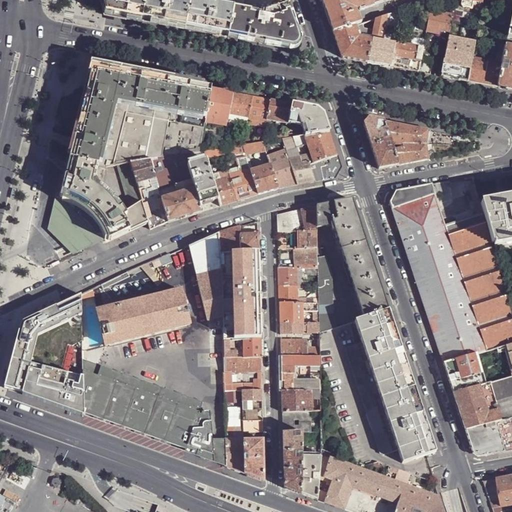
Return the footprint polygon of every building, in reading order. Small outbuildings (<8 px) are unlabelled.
[(106,14),(141,20),(145,0),(102,0),(103,2),(106,14)] [(178,0),(145,0),(141,20),(185,29),(190,2),(178,0)] [(178,0),(190,2),(233,10),(233,7),(234,0),(178,0)] [(329,22),(352,14),(352,13),(351,11),(358,9),(358,11),(378,4),(378,2),(384,0),(324,0),(323,4),(329,22)] [(469,0),(460,0),(459,5),(460,7),(462,8),(464,7),(471,8),(472,1),(469,0)] [(185,29),(196,31),(197,23),(209,26),(208,33),(228,37),(233,10),(190,2),(185,29)] [(297,39),(286,6),(265,13),(263,19),(249,16),(249,13),(233,10),(228,37),(289,48),(297,39)] [(375,19),(371,41),(394,45),(394,43),(400,11),(375,19)] [(480,16),(453,11),(452,16),(479,21),(480,16)] [(354,12),(352,13),(352,14),(329,22),(333,34),(354,27),(358,25),(354,12)] [(452,16),(430,12),(426,32),(438,34),(438,31),(449,33),(452,16)] [(197,23),(196,31),(208,33),(209,26),(197,23)] [(354,27),(333,34),(341,58),(367,63),(371,41),(361,39),(358,38),(356,34),(354,27)] [(475,42),(448,37),(444,59),(471,64),(472,58),(475,42)] [(371,41),(367,63),(389,67),(394,45),(371,41)] [(394,45),(389,67),(418,73),(421,58),(422,49),(410,46),(394,43),(394,45)] [(504,46),(497,45),(495,58),(502,59),(504,46)] [(511,90),(511,46),(505,45),(504,46),(502,59),(501,64),(496,87),(511,90)] [(432,60),(421,58),(418,73),(430,75),(432,60)] [(471,64),(467,82),(496,87),(501,64),(494,63),(472,58),(471,64)] [(444,59),(440,77),(467,82),(471,64),(444,59)] [(130,74),(102,69),(100,77),(91,75),(88,83),(70,160),(73,161),(98,166),(99,167),(115,101),(123,103),(130,74)] [(212,89),(130,74),(123,103),(160,110),(184,114),(207,118),(212,89)] [(233,93),(212,89),(207,118),(207,119),(228,123),(229,119),(230,114),(233,93)] [(253,97),(233,93),(230,114),(250,118),(253,97)] [(253,97),(250,118),(267,121),(268,114),(271,100),(253,97)] [(293,104),(271,100),(268,114),(290,118),(293,104)] [(123,103),(115,101),(99,167),(105,168),(108,168),(123,103)] [(123,103),(108,168),(119,166),(133,164),(151,161),(160,110),(123,103)] [(317,109),(293,104),(290,118),(290,121),(301,123),(305,124),(309,135),(329,132),(324,115),(317,109)] [(151,161),(177,156),(184,114),(160,110),(151,161)] [(186,155),(200,153),(207,119),(207,118),(184,114),(177,156),(186,155)] [(230,114),(229,119),(249,123),(250,118),(230,114)] [(290,118),(268,114),(267,121),(272,122),(272,120),(289,123),(290,121),(290,118)] [(249,123),(266,127),(267,121),(250,118),(249,123)] [(384,122),(369,119),(364,125),(371,148),(390,142),(384,122)] [(384,122),(390,142),(401,143),(401,145),(426,145),(428,130),(384,122)] [(338,156),(329,132),(309,135),(305,136),(308,145),(314,163),(324,161),(330,158),(338,156)] [(305,136),(293,138),(295,144),(297,148),(308,145),(305,136)] [(295,144),(293,138),(286,139),(283,140),(284,144),(285,146),(288,146),(295,144)] [(283,140),(263,143),(265,148),(284,144),(283,140)] [(379,170),(398,166),(393,151),(391,145),(390,142),(371,148),(379,170)] [(263,143),(243,146),(245,152),(246,155),(251,154),(265,151),(265,148),(263,143)] [(429,160),(426,145),(401,145),(393,151),(398,166),(429,160)] [(245,152),(243,146),(223,149),(222,149),(224,156),(245,152)] [(279,189),(298,185),(290,161),(287,151),(268,156),(271,165),(279,189)] [(251,154),(246,155),(249,166),(250,171),(251,171),(256,170),(251,154)] [(163,200),(196,190),(189,166),(186,155),(177,156),(151,161),(156,179),(163,200)] [(249,166),(246,155),(237,158),(239,169),(249,166)] [(338,156),(330,158),(332,164),(329,165),(331,179),(335,178),(342,167),(338,156)] [(298,185),(315,182),(310,165),(309,162),(302,164),(301,158),(290,161),(298,185)] [(207,160),(189,166),(196,190),(200,206),(219,199),(214,183),(212,175),(207,160)] [(95,187),(93,186),(96,176),(96,173),(98,166),(73,161),(69,177),(72,182),(74,186),(75,190),(76,194),(76,199),(76,204),(75,211),(97,232),(103,228),(106,235),(109,242),(134,231),(131,224),(124,226),(122,219),(128,216),(125,213),(123,209),(120,211),(118,208),(118,207),(108,196),(95,187)] [(156,179),(151,161),(133,164),(138,183),(156,179)] [(331,179),(329,165),(325,166),(324,161),(314,163),(310,165),(315,182),(331,179)] [(130,207),(133,209),(144,204),(138,183),(133,164),(119,166),(130,207)] [(279,189),(271,165),(256,170),(251,171),(259,195),(279,189)] [(250,171),(249,166),(239,169),(229,172),(231,177),(250,171)] [(238,201),(259,195),(251,171),(250,171),(231,177),(231,178),(238,201)] [(221,181),(231,178),(231,177),(229,172),(219,175),(221,181)] [(214,183),(221,181),(219,175),(219,174),(212,175),(214,183)] [(49,228),(77,257),(97,248),(109,242),(106,235),(103,228),(97,232),(75,211),(76,204),(76,199),(76,194),(75,190),(74,186),(72,182),(69,177),(66,177),(61,176),(56,207),(49,228)] [(473,177),(466,178),(468,186),(475,185),(473,177)] [(238,201),(231,178),(221,181),(214,183),(219,199),(222,206),(238,201)] [(152,231),(169,223),(163,200),(156,179),(138,183),(144,204),(147,216),(150,224),(152,231)] [(447,182),(432,185),(435,195),(438,194),(439,194),(446,192),(448,190),(448,187),(447,182)] [(390,203),(441,359),(456,355),(457,360),(477,355),(487,352),(445,225),(438,203),(435,195),(432,185),(396,192),(390,203)] [(475,207),(481,205),(475,185),(468,186),(475,207)] [(169,223),(202,212),(200,206),(196,190),(163,200),(169,223)] [(511,198),(481,204),(492,242),(511,238),(511,198)] [(352,200),(316,208),(317,229),(332,226),(333,231),(336,231),(343,251),(366,243),(352,200)] [(147,216),(144,204),(133,209),(138,220),(147,216)] [(477,216),(483,214),(481,205),(475,207),(477,216)] [(305,232),(316,232),(317,229),(316,208),(301,211),(305,232)] [(133,209),(125,213),(128,216),(131,224),(134,231),(150,224),(147,216),(138,220),(133,209)] [(294,213),(299,233),(305,232),(301,211),(294,213)] [(278,216),(278,234),(295,233),(299,233),(294,213),(278,216)] [(511,344),(511,317),(483,214),(477,216),(445,225),(487,352),(506,346),(511,344)] [(131,224),(128,216),(122,219),(124,226),(131,224)] [(241,227),(219,233),(220,254),(231,253),(241,253),(241,235),(241,232),(241,227)] [(317,249),(316,232),(305,232),(299,233),(295,233),(295,237),(300,237),(300,246),(296,246),(295,250),(301,249),(317,249)] [(206,321),(223,317),(222,301),(220,265),(220,254),(219,233),(188,245),(206,321)] [(241,235),(241,253),(259,252),(258,234),(241,235)] [(354,285),(377,277),(366,243),(343,251),(354,285)] [(302,269),(317,269),(317,259),(317,249),(301,249),(295,250),(296,269),(297,269),(299,269),(302,269)] [(259,252),(241,253),(231,253),(234,340),(239,340),(244,340),(261,339),(259,252)] [(326,257),(317,259),(317,269),(318,287),(318,300),(318,305),(318,313),(319,325),(319,334),(319,335),(337,329),(332,315),(334,314),(332,277),(326,257)] [(145,261),(140,263),(151,275),(153,272),(155,270),(145,261)] [(279,287),(297,287),(297,272),(297,269),(296,269),(279,268),(279,287)] [(126,270),(99,282),(102,287),(128,275),(126,270)] [(161,279),(153,272),(151,275),(158,282),(161,279)] [(365,319),(389,311),(377,277),(354,285),(365,319)] [(91,286),(82,291),(82,295),(95,293),(91,286)] [(297,287),(279,287),(280,304),(297,305),(297,287)] [(82,295),(82,291),(57,303),(24,317),(22,319),(20,322),(14,341),(17,342),(10,364),(17,367),(16,371),(6,368),(1,382),(17,387),(18,387),(32,352),(39,331),(82,311),(82,295)] [(189,326),(181,291),(96,312),(104,347),(189,326)] [(280,325),(303,325),(303,313),(303,305),(297,305),(280,304),(280,325)] [(318,313),(318,305),(307,305),(303,305),(303,313),(318,313)] [(365,319),(355,323),(363,349),(383,406),(367,411),(374,431),(389,426),(398,452),(402,465),(436,454),(389,311),(365,319)] [(319,334),(319,325),(303,325),(280,325),(280,336),(302,336),(303,334),(305,334),(313,335),(319,334)] [(261,339),(244,340),(244,358),(261,358),(261,339)] [(239,358),(239,340),(234,340),(223,341),(224,359),(239,358)] [(17,342),(14,341),(6,368),(16,371),(17,367),(10,364),(17,342)] [(280,342),(281,357),(296,358),(296,342),(280,342)] [(319,358),(319,349),(311,349),(307,349),(307,342),(296,342),(296,358),(319,358)] [(363,349),(348,354),(367,411),(383,406),(363,349)] [(83,369),(32,352),(18,387),(17,390),(84,410),(84,409),(83,369)] [(443,365),(457,360),(456,355),(441,359),(443,365)] [(486,385),(477,355),(457,360),(443,365),(453,395),(486,385)] [(281,357),(281,368),(296,368),(299,368),(319,368),(319,358),(296,358),(281,357)] [(262,372),(261,358),(244,358),(239,358),(224,359),(224,373),(233,373),(262,372)] [(83,362),(83,369),(84,409),(198,450),(198,454),(201,457),(205,459),(208,459),(212,457),(213,455),(214,452),(214,449),(213,450),(212,440),(212,417),(202,415),(202,416),(200,415),(204,403),(83,362)] [(233,373),(224,373),(224,374),(224,386),(224,392),(242,392),(262,391),(262,383),(262,380),(255,380),(255,384),(233,385),(233,373)] [(282,392),(295,392),(295,383),(295,378),(295,375),(281,375),(282,392)] [(511,418),(511,377),(490,384),(500,421),(511,418)] [(17,387),(1,382),(5,389),(51,405),(67,411),(84,417),(84,410),(17,390),(18,387),(17,387)] [(295,383),(295,392),(311,393),(320,393),(319,384),(312,384),(295,383)] [(500,421),(490,384),(486,385),(453,395),(465,431),(500,421)] [(262,391),(242,392),(243,402),(244,433),(263,433),(263,410),(251,410),(251,402),(262,402),(262,391)] [(282,392),(282,413),(311,413),(311,400),(311,393),(295,392),(282,392)] [(198,450),(84,409),(84,410),(84,417),(219,465),(226,468),(226,440),(218,440),(212,440),(213,450),(214,449),(214,452),(213,455),(212,457),(208,459),(205,459),(201,457),(198,454),(198,450)] [(301,434),(312,433),(311,413),(282,413),(283,434),(301,434)] [(481,457),(511,451),(511,418),(500,421),(465,431),(471,450),(481,457)] [(398,452),(389,426),(374,431),(382,457),(398,452)] [(283,434),(283,454),(296,454),(301,454),(301,434),(283,434)] [(236,472),(244,474),(244,441),(243,440),(226,440),(226,468),(236,472)] [(263,440),(244,441),(244,474),(255,478),(264,482),(263,440)] [(307,498),(318,501),(319,492),(320,476),(321,459),(315,458),(314,451),(307,452),(307,458),(301,459),(301,461),(301,495),(307,498)] [(301,495),(301,461),(296,460),(296,454),(283,454),(284,490),(287,491),(301,495)] [(330,459),(321,456),(321,459),(320,476),(324,478),(330,459)] [(374,457),(365,459),(367,466),(375,463),(374,457)] [(394,482),(330,459),(324,478),(332,481),(328,495),(324,504),(343,510),(351,488),(397,504),(394,511),(442,511),(438,498),(402,485),(394,482)] [(386,474),(389,467),(378,463),(375,470),(386,474)] [(407,473),(398,470),(396,476),(404,479),(407,473)] [(394,482),(402,485),(404,479),(396,476),(394,482)] [(511,505),(511,476),(496,479),(496,484),(499,502),(500,507),(511,505)] [(59,477),(55,478),(53,483),(56,486),(60,486),(62,481),(59,477)] [(328,495),(319,492),(318,501),(324,504),(328,495)]
